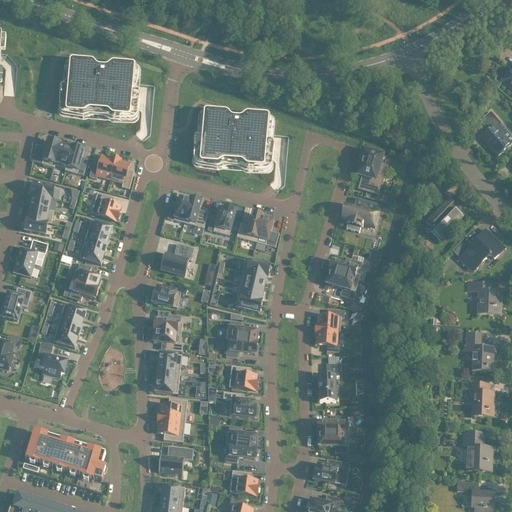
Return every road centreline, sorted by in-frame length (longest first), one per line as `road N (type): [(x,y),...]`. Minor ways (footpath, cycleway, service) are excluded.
road 1 (residential): [(305,313),(345,151),(312,139),(294,208)]
road 2 (tertiary): [(181,53),(249,71),(302,74),(406,51)]
road 3 (residential): [(511,214),(464,163),(406,51)]
road 4 (tertiary): [(22,0),(181,53)]
road 5 (residential): [(301,470),(305,313)]
road 6 (residential): [(273,309),(273,465)]
road 7 (residential): [(141,438),(137,285)]
road 8 (residential): [(115,278),(63,418)]
road 9 (residential): [(0,255),(30,118)]
road 10 (residential): [(294,208),(166,176)]
road 11 (residential): [(146,158),(30,118)]
